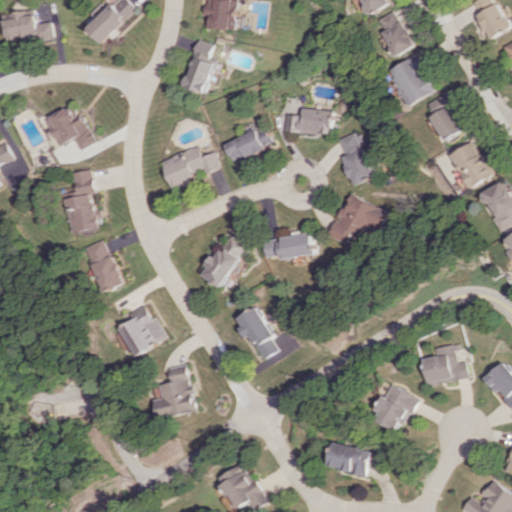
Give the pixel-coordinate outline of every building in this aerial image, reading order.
[(137,8),(128,0),(115,0),(89,28),(104,42),(137,8)] [(206,0),(206,27),(236,28),(236,0),(206,0)] [(367,0),(376,14),(394,3),(392,0),(367,0)] [(479,0),(496,38),(511,30),(511,22),(501,0),(479,0)] [(421,46),(402,9),(383,19),(403,56),(421,46)] [(10,41),(23,38),(24,45),(55,39),(51,21),(38,23),(36,14),(27,16),(26,10),(5,14),(10,41)] [(218,60),(211,58),(215,45),(200,40),(185,86),(207,93),(218,60)] [(443,91),(430,67),(435,64),(428,51),(396,69),(415,105),(443,91)] [(433,103),(452,140),(472,129),(453,93),(433,103)] [(67,145),(79,138),(86,150),(99,142),(77,103),(51,118),(67,145)] [(302,114),(287,114),(287,131),(335,133),(336,109),(303,108),(302,114)] [(228,142),(235,161),(276,144),(269,126),(228,142)] [(342,139),(360,185),(380,177),(362,131),(342,139)] [(474,188),(498,174),(478,137),(453,151),(474,188)] [(0,183),(10,178),(3,166),(20,158),(12,142),(0,148),(0,183)] [(224,167),(217,151),(205,156),(201,145),(164,160),(176,188),(224,167)] [(78,172),(81,187),(70,189),(78,232),(106,227),(100,193),(101,193),(97,169),(78,172)] [(487,192),(500,216),(497,218),(505,232),(511,228),(511,191),(506,181),(487,192)] [(394,210),(356,195),(351,209),(346,207),(335,236),(358,244),(360,237),(367,240),(372,226),(387,231),(394,210)] [(321,253),(317,232),(269,240),(272,256),(286,254),(286,259),(321,253)] [(254,246),(238,235),(228,249),(225,248),(208,274),(227,286),(254,246)] [(129,285),(113,238),(93,245),(109,292),(129,285)] [(143,317),(125,327),(142,356),(173,338),(153,303),(139,311),(143,317)] [(242,316),(264,360),(281,351),(275,338),(277,336),(262,306),(242,316)] [(473,376),(468,357),(467,358),(463,342),(439,348),(441,355),(427,358),(434,385),(473,376)] [(485,376),(497,392),(501,390),(511,404),(511,368),(507,361),(485,376)] [(201,411),(197,393),(198,393),(192,364),(175,367),(178,380),(164,383),(168,397),(158,399),(162,419),(201,411)] [(423,397),(396,384),(379,419),(406,432),(423,397)] [(332,466),(370,476),(377,450),(339,440),(332,466)] [(260,509),(272,503),(250,462),(225,476),(243,508),(255,501),(260,509)] [(511,511),(511,490),(495,480),(482,501),(474,496),(466,510),(468,511),(511,511)]
